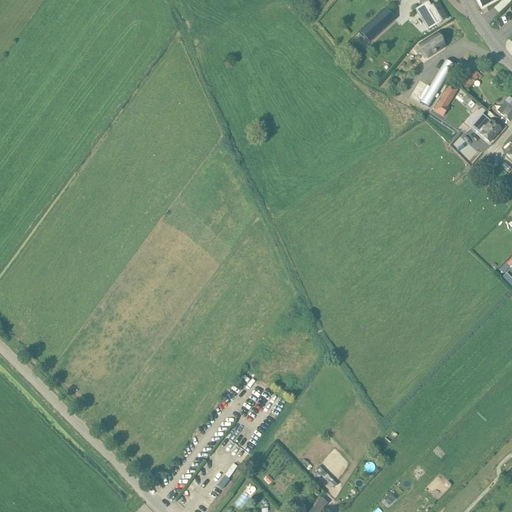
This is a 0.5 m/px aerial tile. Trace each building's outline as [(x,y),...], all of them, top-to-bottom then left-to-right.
[(430,4),(416,12),(428,31),(437,25),(439,24),(447,19),(438,4),(432,8),(430,4)] [(389,6),(376,18),(379,22),(382,19),(383,20),(393,11),(389,6)] [(446,46),(438,32),(420,43),(429,57),(446,46)] [(445,61),(419,103),(428,108),(454,66),(445,61)] [(480,75),(475,70),(463,85),(468,90),(470,88),(469,87),(480,75)] [(450,85),(434,111),(443,117),(448,108),(447,107),(457,90),(450,85)] [(498,110),(497,111),(508,121),(511,117),(511,102),(509,106),(505,102),(498,110)] [(489,142),(501,129),(491,122),(491,123),(482,115),(473,126),(476,129),(475,130),(489,142)] [(390,444),(397,436),(392,431),(385,438),(390,444)] [(511,462),(510,461),(503,469),(508,474),(511,469),(511,462)] [(319,467),(316,470),(334,489),(337,485),(336,484),(319,467)] [(224,476),(217,486),(222,490),(229,480),(224,476)] [(268,476),(264,479),(269,485),(273,481),(268,476)]
